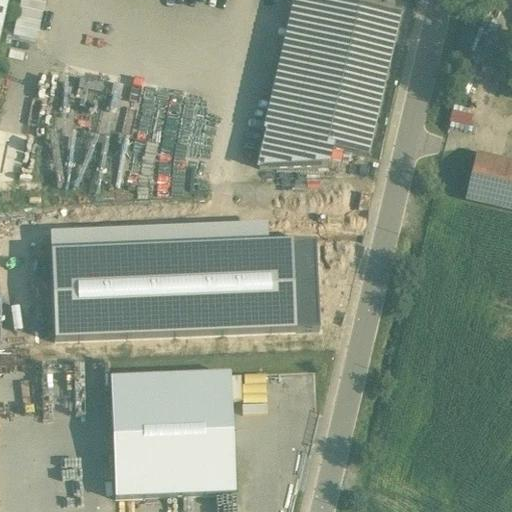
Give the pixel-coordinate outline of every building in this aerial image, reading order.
[(0,0),(0,36),(8,0),(0,0)] [(400,19),(317,0),(285,137),(332,149),(332,150),(367,159),(400,19)] [(29,134),(30,105),(1,105),(1,134),(29,134)] [(285,137),(267,133),(258,170),(258,171),(328,168),(332,150),(332,149),(285,137)] [(42,148),(39,172),(40,172),(38,180),(48,181),(53,149),(42,148)] [(511,165),(477,158),(467,201),(511,210),(511,165)] [(318,334),(314,246),(50,256),(53,345),(318,334)] [(229,376),(109,380),(113,501),(233,496),(229,376)]
